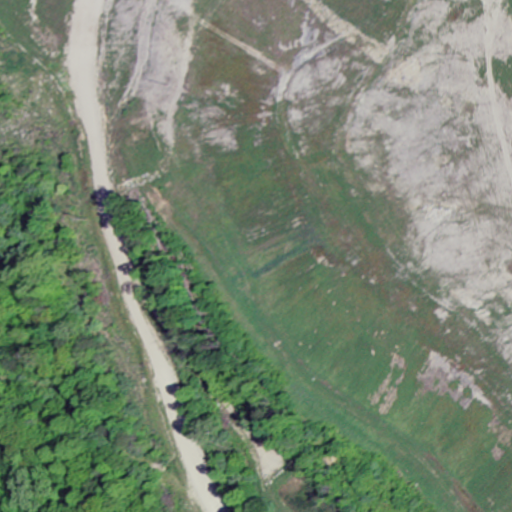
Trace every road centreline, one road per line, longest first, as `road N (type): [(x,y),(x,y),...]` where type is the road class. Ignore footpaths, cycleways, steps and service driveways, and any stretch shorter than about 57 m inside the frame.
road 1 (residential): [(210,511),(68,107),(21,0)]
road 2 (residential): [(134,310),(117,311),(92,251),(0,132)]
